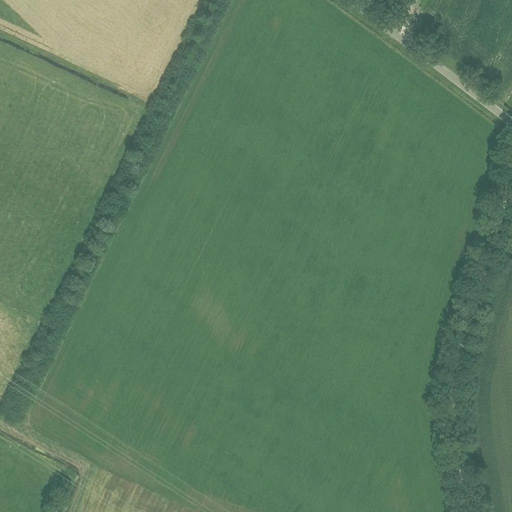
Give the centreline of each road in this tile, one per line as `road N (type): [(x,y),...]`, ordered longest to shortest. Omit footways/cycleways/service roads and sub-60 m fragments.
road 1 (track): [(511,175),(456,370),(467,511)]
road 2 (unclassified): [(511,123),(349,0)]
